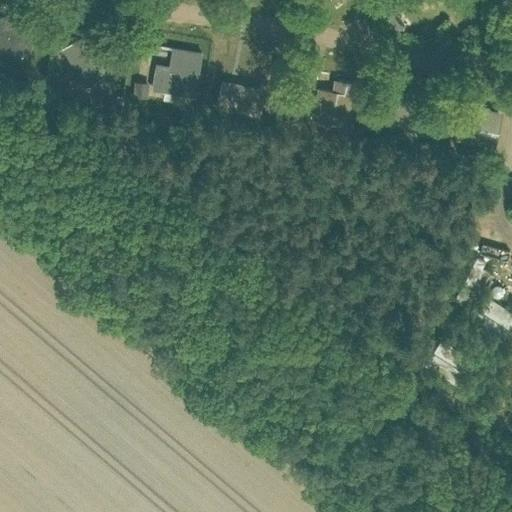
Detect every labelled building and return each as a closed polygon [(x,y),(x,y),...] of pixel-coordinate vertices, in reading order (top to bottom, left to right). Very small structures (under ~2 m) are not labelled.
[(0,47),(29,53),(31,40),(34,23),(0,16),(0,47)] [(63,46),(85,85),(112,69),(105,56),(91,65),(76,39),(63,46)] [(185,51),(172,49),(168,74),(157,72),(154,87),(194,92),(200,53),(185,51)] [(246,70),(241,101),(280,107),(285,76),(246,70)] [(315,119),(346,124),(353,82),(337,79),(335,91),(320,88),(315,119)] [(382,110),(418,132),(435,105),(409,89),(401,102),(391,95),(382,110)] [(458,126),(478,130),(477,139),(491,142),(497,112),(462,105),(458,126)] [(511,307),(485,294),(470,323),(507,343),(511,333),(511,307)] [(467,382),(479,354),(440,337),(428,366),(467,382)]
